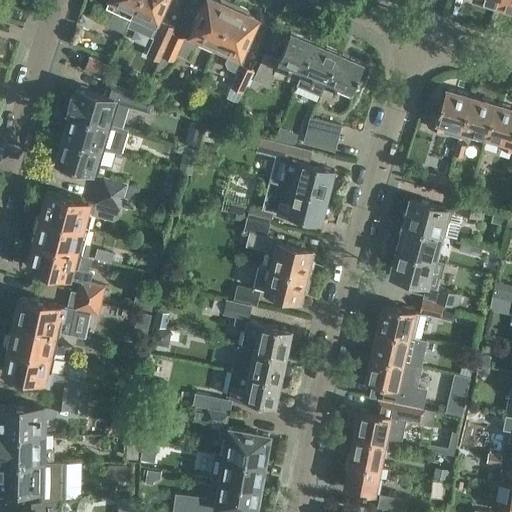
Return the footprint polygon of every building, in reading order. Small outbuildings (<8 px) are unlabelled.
[(107,0),(105,5),(114,9),(107,24),(122,31),(125,25),(136,0),(107,0)] [(136,0),(125,25),(154,38),(160,26),(156,24),(162,12),(163,12),(168,0),(136,0)] [(162,54),(156,69),(164,72),(174,59),(177,53),(188,58),(196,41),(212,48),(233,2),(228,0),(218,0),(219,0),(218,0),(204,0),(201,7),(199,6),(191,23),(194,24),(189,36),(183,37),(172,32),(163,52),(162,54)] [(511,0),(497,0),(497,4),(511,9),(511,0)] [(248,9),(233,2),(212,48),(227,55),(224,62),(227,67),(237,72),(231,85),(242,90),(252,69),(239,64),(237,60),(243,47),(246,48),(254,30),(252,29),(257,18),(246,13),(248,9)] [(160,26),(154,38),(150,46),(163,52),(172,32),(172,31),(160,26)] [(265,52),(251,85),(256,87),(259,81),(270,85),(275,73),(284,76),(286,71),(287,71),(289,66),(301,71),(315,40),(301,34),(302,33),(290,28),(277,57),(265,52)] [(315,40),(301,71),(296,82),(320,93),(324,83),(325,81),(338,51),(315,40)] [(338,51),(325,81),(324,83),(335,88),(336,86),(348,91),(347,94),(348,94),(351,87),(356,89),(361,78),(356,76),(363,62),(338,51)] [(84,68),(103,77),(109,63),(90,55),(84,68)] [(71,93),(66,109),(111,122),(118,99),(147,112),(148,111),(161,113),(165,105),(112,80),(108,79),(103,93),(77,85),(74,94),(71,93)] [(445,131),(445,128),(460,132),(470,94),(445,86),(438,113),(433,111),(428,126),(445,131)] [(470,94),(460,132),(484,139),(495,101),(470,94)] [(511,105),(495,101),(484,139),(500,144),(499,147),(511,150),(511,105)] [(64,127),(62,135),(104,147),(111,122),(66,109),(61,126),(64,127)] [(310,115),(306,130),(338,138),(342,123),(310,115)] [(281,123),(276,133),(294,141),(299,131),(281,123)] [(306,130),(303,142),(335,150),(338,138),(306,130)] [(104,147),(62,135),(59,134),(54,150),(57,151),(55,160),(103,174),(100,188),(123,194),(125,195),(128,181),(104,174),(107,164),(99,162),(104,147)] [(291,142),(268,136),(264,149),(288,155),(291,142)] [(466,144),(458,142),(453,157),(461,160),(466,144)] [(292,171),(289,186),(328,196),(335,169),(290,158),(287,170),(292,171)] [(425,170),(422,181),(445,187),(448,176),(425,170)] [(328,196),(289,186),(285,199),(280,198),(277,210),(321,221),(328,196)] [(39,215),(41,215),(85,226),(89,212),(114,218),(118,215),(120,207),(123,194),(100,188),(96,202),(48,189),(45,200),(43,199),(39,215)] [(455,210),(482,217),(486,203),(459,196),(455,210)] [(410,197),(403,223),(439,233),(443,219),(449,221),(452,209),(410,197)] [(236,212),(236,214),(247,217),(270,223),(274,209),(250,203),(238,201),(235,211),(236,212)] [(34,240),(79,252),(86,254),(89,244),(81,242),(85,226),(41,215),(34,240)] [(267,234),(270,223),(247,217),(244,229),(249,231),(246,244),(274,252),(271,265),(307,274),(313,249),(278,240),(279,237),(267,234)] [(403,223),(397,248),(433,258),(439,233),(403,223)] [(458,249),(478,254),(481,244),(461,239),(458,249)] [(79,252),(34,240),(27,265),(79,279),(76,291),(101,297),(105,285),(89,280),(92,270),(75,265),(79,252)] [(114,251),(97,247),(94,257),(111,261),(114,251)] [(433,258),(397,248),(390,273),(431,284),(434,273),(429,271),(433,258)] [(307,274),(271,265),(259,262),(253,288),(241,285),(237,300),(257,304),(260,289),(300,299),(307,274)] [(459,292),(436,286),(433,298),(456,305),(459,292)] [(20,295),(14,321),(59,331),(62,316),(73,318),(77,316),(78,309),(97,313),(100,300),(101,297),(76,291),(73,307),(20,295)] [(490,304),(508,308),(510,297),(492,294),(490,304)] [(246,330),(242,346),(287,356),(293,330),(248,320),(251,304),(226,299),(222,314),(237,317),(235,324),(238,328),(246,330)] [(376,327),(417,337),(420,338),(420,337),(426,313),(443,317),(446,305),(422,299),(419,311),(382,302),(376,327)] [(167,312),(157,310),(154,324),(164,326),(167,312)] [(14,321),(8,346),(54,356),(58,339),(59,340),(59,341),(61,342),(63,343),(65,344),(67,344),(69,344),(72,344),(74,343),(98,348),(100,340),(59,331),(14,321)] [(170,330),(155,327),(152,341),(163,343),(168,340),(170,330)] [(376,327),(370,354),(419,365),(425,339),(420,338),(417,337),(376,327)] [(236,346),(231,370),(281,381),(287,356),(237,345),(236,346)] [(54,356),(8,346),(3,371),(52,382),(51,394),(81,397),(99,399),(99,395),(84,392),(86,381),(61,373),(51,370),(54,356)] [(419,365),(370,354),(364,379),(381,382),(377,397),(421,407),(425,389),(414,386),(419,365)] [(231,370),(226,394),(275,406),(281,381),(231,370)] [(448,398),(465,401),(471,374),(454,370),(448,398)] [(191,391),(189,402),(196,404),(230,411),(233,399),(209,394),(209,395),(191,391)] [(0,404),(0,431),(40,432),(40,416),(50,417),(55,413),(55,406),(73,409),(73,408),(80,409),(81,397),(51,394),(48,407),(43,407),(43,406),(30,406),(30,403),(8,403),(8,405),(0,404)] [(359,408),(354,434),(386,441),(399,443),(404,417),(424,421),(426,408),(421,407),(377,397),(374,412),(359,408)] [(230,411),(196,404),(194,416),(204,419),(220,422),(218,435),(228,437),(225,453),(264,460),(268,434),(255,431),(256,429),(247,428),(247,430),(230,427),(228,423),(230,411)] [(496,411),(494,424),(511,427),(511,413),(504,412),(496,411)] [(0,431),(0,458),(40,460),(54,460),(55,448),(40,448),(40,432),(0,431)] [(354,434),(349,460),(381,466),(386,441),(354,434)] [(127,435),(126,457),(138,457),(139,435),(130,435),(127,435)] [(158,464),(159,453),(161,453),(162,442),(140,440),(139,452),(140,452),(139,462),(158,464)] [(486,461),(500,464),(502,454),(488,451),(486,461)] [(225,453),(220,479),(259,485),(264,460),(225,453)] [(52,498),(86,496),(85,484),(72,485),(54,484),(54,480),(49,475),(39,475),(40,460),(0,458),(0,484),(5,485),(5,487),(28,488),(28,486),(40,486),(40,484),(49,485),(48,497),(52,498)] [(381,466),(349,460),(344,486),(376,492),(381,466)] [(452,469),(435,466),(433,475),(451,479),(452,469)] [(259,485),(220,479),(216,505),(232,508),(232,510),(241,511),(241,509),(254,511),(259,485)] [(409,498),(380,493),(377,506),(406,511),(409,498)] [(86,496),(52,498),(52,511),(80,510),(79,505),(83,505),(83,510),(87,510),(86,496)] [(173,496),(171,511),(174,511),(206,511),(208,500),(173,496)]
